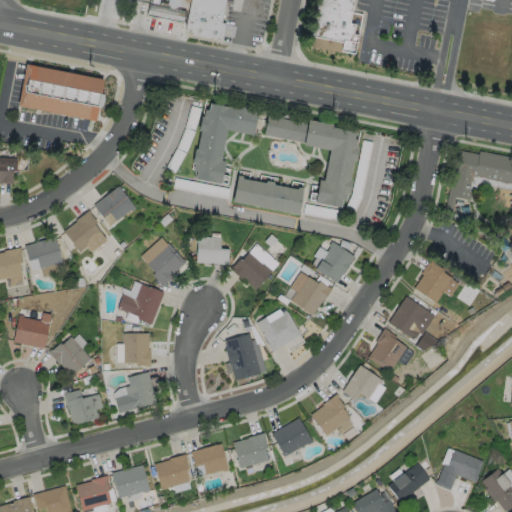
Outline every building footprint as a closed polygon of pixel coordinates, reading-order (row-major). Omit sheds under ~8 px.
[(224,24),(220,41),(187,35),(188,31),(184,30),(189,0),(224,0),(220,23),(224,24)] [(316,0),(310,34),(341,41),(339,51),(353,54),(357,35),(352,33),(353,23),(348,23),(351,0),(316,0)] [(100,100),(98,106),(95,106),(93,120),(15,105),(23,63),(101,79),(98,93),(101,93),(100,100)] [(208,101),(231,106),(232,104),(256,108),(251,133),(225,128),(219,159),(223,160),(221,173),(227,175),(225,183),(219,182),(192,177),(193,169),(191,169),(192,162),(190,162),(193,148),(195,148),(198,130),(196,129),(199,115),(201,115),(203,108),(206,109),(208,101)] [(281,117),(305,122),(306,118),(331,123),(330,126),(353,131),(352,138),(355,138),(354,146),(356,146),(353,160),(351,160),(348,178),(350,179),(347,193),(345,193),(343,199),(341,199),(340,206),(313,201),(313,200),(307,198),(308,191),(314,192),(317,178),(321,179),(327,148),(302,143),(302,141),(262,133),(266,112),(281,115),(281,117)] [(455,149),(477,153),(477,150),(511,157),(511,188),(476,182),(474,192),(470,191),(468,199),(454,196),(449,219),(442,217),(455,149)] [(11,168),(10,183),(0,182),(0,156),(2,156),(2,167),(11,168)] [(240,177),(264,182),(264,179),(272,181),(271,183),(295,188),(296,186),(301,187),(299,196),(300,196),(297,211),(296,211),(296,213),(230,200),(235,174),(240,175),(240,177)] [(132,207),(128,210),(127,209),(113,220),(107,211),(100,217),(90,204),(116,185),(132,207)] [(104,239),(89,251),(85,245),(77,251),(61,230),(74,220),(73,219),(87,209),(89,212),(88,213),(95,221),(92,223),(104,239)] [(227,248),(226,263),(194,262),(195,234),(201,234),(201,236),(219,237),(218,247),(227,248)] [(159,235),(180,258),(181,258),(184,261),(171,273),(172,274),(160,286),(157,282),(150,274),(153,272),(138,255),(159,235)] [(53,236),(60,261),(38,267),(35,257),(26,260),(22,245),(53,236)] [(352,256),(335,282),(309,264),(314,257),(318,259),(328,245),(327,244),(330,240),(352,256)] [(254,243),(276,262),(267,272),(270,275),(267,278),(265,276),(253,289),(241,278),(240,279),(227,268),(230,265),(231,265),(238,257),(240,259),(254,243)] [(20,274),(0,278),(0,251),(2,251),(2,250),(18,246),(19,250),(18,250),(20,261),(17,261),(20,274)] [(457,283),(448,296),(440,290),(432,302),(411,287),(420,274),(418,272),(428,258),(432,261),(431,262),(440,268),(439,270),(457,283)] [(58,272),(57,264),(39,268),(41,275),(58,272)] [(305,275),(315,282),(317,280),(326,286),(326,285),(329,288),(320,301),(310,315),(288,299),(305,275)] [(161,291),(149,323),(135,318),(136,316),(115,307),(120,293),(125,294),(131,280),(161,291)] [(428,318),(419,331),(417,330),(411,338),(385,321),(403,295),(426,310),(423,314),(428,318)] [(284,310),(295,328),(296,328),(299,333),(270,351),(267,346),(268,346),(254,322),(263,316),(265,321),(284,310)] [(47,321),(42,347),(10,341),(16,314),(21,315),(21,316),(47,321)] [(403,345),(387,370),(369,358),(368,359),(365,357),(374,342),(372,341),(382,326),(387,330),(386,330),(394,336),(393,338),(403,345)] [(148,349),(148,365),(144,365),(133,365),(133,362),(120,362),(120,332),(146,332),(146,349),(148,349)] [(248,332),(258,373),(233,379),(229,363),(227,364),(223,347),(225,347),(222,339),(248,332)] [(69,335),(88,357),(68,375),(58,362),(57,363),(46,351),(49,348),(49,349),(58,342),(59,343),(69,335)] [(380,379),(367,398),(357,391),(352,399),(339,390),(357,364),(380,379)] [(131,408),(116,412),(112,397),(125,393),(123,386),(127,385),(124,376),(146,371),(154,401),(130,408),(131,408)] [(77,389),(79,397),(96,392),(100,406),(93,408),(94,412),(95,412),(97,417),(70,424),(66,408),(65,408),(61,392),(67,390),(67,391),(77,389)] [(347,417),(346,418),(350,423),(337,433),(333,428),(324,434),(308,413),(321,404),(320,403),(334,392),(337,396),(336,397),(342,405),(340,407),(347,417)] [(310,441),(306,443),(305,442),(282,455),(269,432),(296,416),(310,441)] [(266,459),(237,467),(230,441),(246,437),(245,436),(262,431),(264,436),(262,436),(265,446),(263,447),(266,459)] [(219,442),(226,469),(221,470),(221,469),(203,473),(201,463),(192,465),(188,450),(219,442)] [(480,460),(474,475),(472,481),(453,473),(447,488),(432,482),(433,478),(434,479),(441,463),(445,464),(451,448),(480,460)] [(186,480),(188,487),(173,491),(171,485),(159,488),(152,463),(167,459),(167,457),(184,453),(185,457),(183,458),(186,467),(184,468),(187,480),(186,480)] [(427,478),(397,500),(384,484),(414,461),(427,478)] [(140,463),(147,490),(142,491),(142,490),(116,497),(109,471),(140,463)] [(511,489),(511,501),(502,510),(493,499),(491,501),(481,488),(483,486),(478,479),(494,466),(511,489)] [(109,502),(79,509),(73,484),(89,480),(88,478),(105,474),(106,478),(105,478),(108,488),(105,489),(109,502)] [(63,490),(69,511),(64,511),(60,511),(44,511),(43,505),(35,508),(32,498),(30,493),(63,484),(64,489),(63,490)] [(373,487),(381,501),(386,498),(394,511),(376,511),(374,511),(370,511),(368,511),(353,511),(348,502),(373,487)] [(27,511),(0,511),(0,503),(10,501),(10,500),(26,495),(28,500),(26,500),(29,510),(27,511)]
